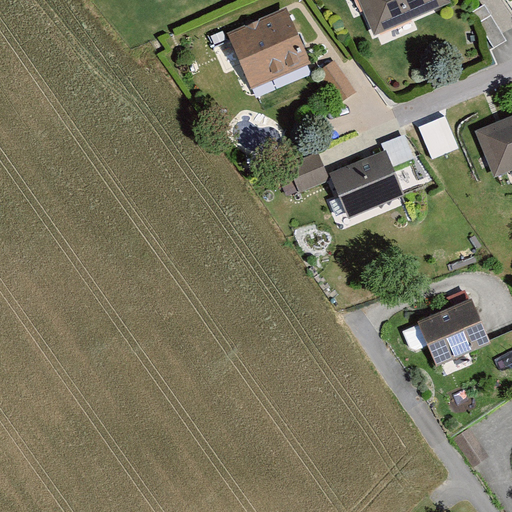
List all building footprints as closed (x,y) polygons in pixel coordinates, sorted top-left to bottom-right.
[(450,0),(358,0),(375,39),(453,7),(450,0)] [(286,8),(224,33),(247,91),(310,66),(286,8)] [(421,125),(432,157),(458,147),(447,115),(421,125)] [(511,115),(475,130),(493,178),(511,170),(511,115)] [(386,147),(329,170),(349,218),(406,195),(386,147)] [(317,153),(286,164),(298,195),(328,184),(317,153)] [(470,299),(400,330),(411,355),(430,346),(438,365),(489,343),(470,299)] [(511,329),(491,339),(502,363),(511,358),(511,329)] [(471,431),(453,442),(471,472),(489,460),(471,431)]
